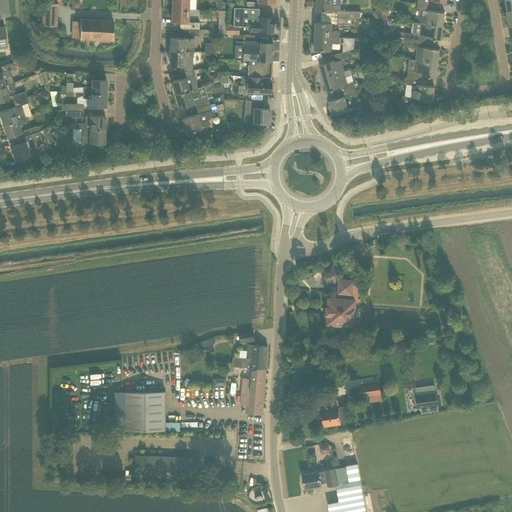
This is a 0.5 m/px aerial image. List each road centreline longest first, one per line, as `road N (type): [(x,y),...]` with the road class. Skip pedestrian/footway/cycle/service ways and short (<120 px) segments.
road 1 (primary): [(275,167),(0,199)]
road 2 (primary): [(0,200),(275,184)]
road 3 (unclassified): [(284,511),(272,426),(288,245)]
road 4 (unclassified): [(288,245),(309,249),(390,228),(511,212)]
road 5 (residential): [(495,0),(506,80),(463,92),(450,76),(462,0)]
road 6 (primary): [(339,180),(511,132)]
road 7 (primary): [(511,131),(336,159)]
road 8 (residential): [(152,65),(163,130),(130,135),(121,128),(127,80)]
road 9 (tertiary): [(302,142),(290,80),(294,0)]
